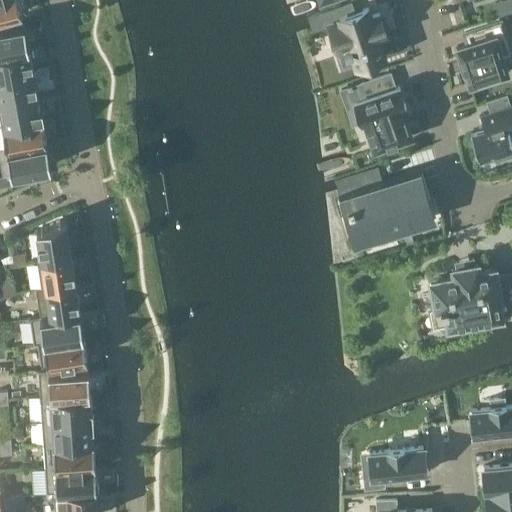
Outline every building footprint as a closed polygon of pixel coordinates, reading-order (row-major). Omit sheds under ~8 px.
[(19,0),(0,0),(0,18),(23,12),(19,0)] [(351,0),(307,15),(312,30),(330,24),(338,50),(345,47),(346,50),(351,50),(356,64),(384,55),(378,36),(386,33),(379,12),(370,15),(368,7),(355,11),(351,0)] [(511,0),(502,0),(492,3),(496,15),(511,10),(511,0)] [(511,52),(501,19),(463,31),(467,43),(457,46),(470,84),(508,72),(503,56),(511,52)] [(0,26),(0,52),(29,47),(25,21),(0,26)] [(0,52),(0,75),(34,70),(29,47),(0,52)] [(0,100),(38,93),(34,70),(0,75),(0,100)] [(360,83),(365,97),(355,100),(362,121),(364,120),(374,148),(412,135),(402,107),(406,106),(399,85),(395,87),(390,72),(360,83)] [(38,93),(0,100),(0,108),(3,125),(42,118),(42,114),(44,113),(42,103),(40,104),(38,93)] [(507,93),(486,100),(490,111),(480,114),(485,129),(471,134),(479,161),(495,156),(496,160),(511,155),(511,150),(511,138),(510,131),(511,130),(511,103),(511,104),(507,93)] [(42,118),(3,125),(7,147),(0,148),(47,140),(42,118)] [(51,165),(47,140),(0,148),(0,160),(2,174),(0,174),(0,187),(33,173),(32,168),(51,165)] [(378,165),(334,178),(340,194),(347,192),(350,202),(348,202),(350,209),(352,208),(362,240),(400,229),(399,225),(410,221),(431,215),(418,170),(422,169),(421,167),(383,179),(378,165)] [(38,259),(71,254),(65,216),(37,228),(41,257),(37,258),(38,259)] [(411,234),(405,235),(407,243),(413,241),(411,234)] [(24,252),(12,254),(14,262),(26,260),(24,252)] [(36,288),(76,282),(71,254),(38,259),(42,286),(36,287),(36,288)] [(511,273),(497,276),(495,268),(479,271),(478,263),(453,267),(455,275),(447,277),(436,279),(431,280),(436,307),(441,306),(441,309),(445,308),(445,309),(448,326),(454,325),(458,326),(466,325),(470,322),(502,316),(501,313),(511,310),(511,273)] [(0,284),(3,291),(14,287),(6,268),(0,270),(0,284)] [(76,282),(36,288),(40,316),(30,317),(31,318),(80,311),(76,282)] [(84,334),(80,311),(31,318),(34,342),(84,334)] [(87,359),(84,334),(34,342),(34,343),(38,342),(42,366),(87,359)] [(40,395),(90,392),(89,367),(38,370),(40,395)] [(40,395),(42,419),(93,416),(93,406),(91,406),(90,392),(40,395)] [(0,398),(0,406),(9,406),(8,397),(0,398)] [(511,402),(468,408),(471,434),(511,429),(511,402)] [(44,443),(94,440),(93,425),(94,425),(93,416),(42,419),(44,443)] [(44,443),(45,467),(95,464),(94,440),(44,443)] [(0,446),(0,454),(12,453),(11,445),(0,446)] [(369,477),(360,478),(362,490),(382,488),(381,476),(423,471),(420,445),(366,451),(369,477)] [(511,461),(481,465),(484,490),(511,486),(511,461)] [(47,491),(97,488),(97,484),(99,484),(98,474),(96,475),(95,464),(45,467),(47,491)] [(511,511),(511,486),(484,490),(486,511),(511,511)] [(98,511),(97,488),(47,491),(47,492),(57,491),(58,511),(98,511)] [(15,511),(27,511),(23,494),(12,496),(13,504),(14,504),(14,508),(15,511)] [(12,496),(4,498),(6,510),(14,508),(14,504),(13,504),(12,496)] [(395,498),(373,498),(374,511),(383,510),(383,511),(429,511),(430,507),(395,509),(395,498)]
